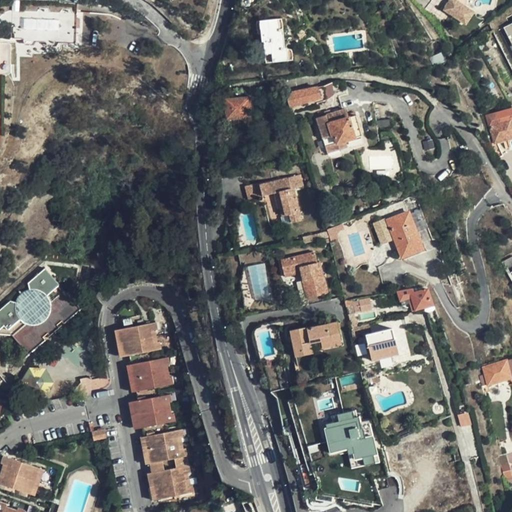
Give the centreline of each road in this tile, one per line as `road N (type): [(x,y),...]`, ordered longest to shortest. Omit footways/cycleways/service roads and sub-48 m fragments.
road 1 (tertiary): [(267,477),(205,237),(200,151),(211,62)]
road 2 (residential): [(121,399),(114,305),(131,293),(158,292),(175,302),(226,471),(253,483),(267,477)]
road 3 (residential): [(0,443),(121,399)]
